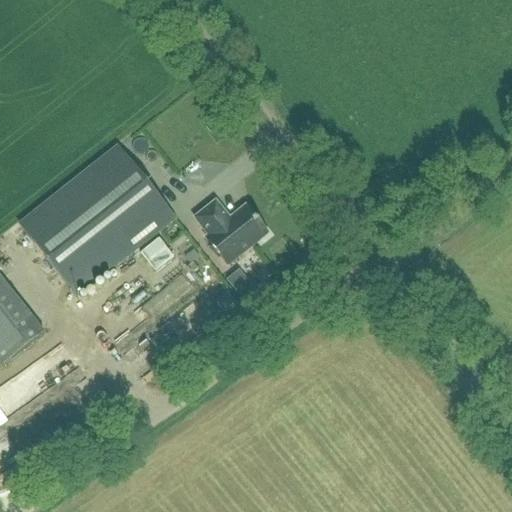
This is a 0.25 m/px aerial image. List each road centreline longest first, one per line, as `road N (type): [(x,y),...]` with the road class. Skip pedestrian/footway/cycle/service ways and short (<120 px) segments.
road 1 (track): [(25,511),(511,172)]
road 2 (unclassified): [(511,422),(175,0)]
